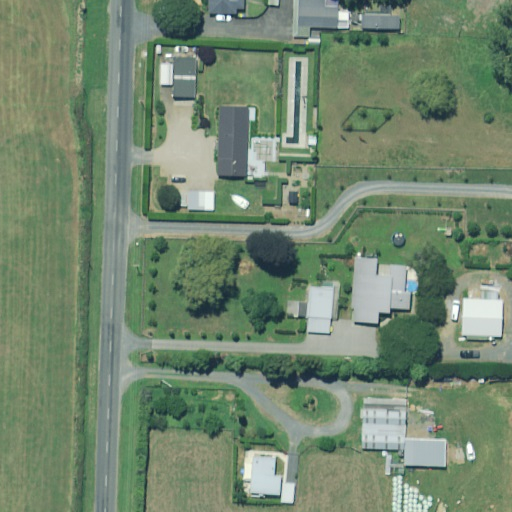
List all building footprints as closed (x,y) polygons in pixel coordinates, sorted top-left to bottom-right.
[(210,0),(210,13),(238,14),(238,9),(245,9),(245,0),(210,0)] [(311,26),(350,28),(351,12),(339,11),(339,8),(325,7),(325,0),(295,0),(293,36),(310,37),(311,26)] [(391,16),(391,8),(380,8),(380,15),(363,15),(363,28),(401,29),(401,16),(391,16)] [(283,53),(280,160),(286,160),(286,179),(312,180),(313,145),(318,145),(319,133),(314,133),(316,54),(283,53)] [(194,97),(196,58),(174,58),(173,96),(194,97)] [(249,108),(220,107),(218,175),(246,176),(249,108)] [(277,138),(251,137),(250,160),(276,161),(277,138)] [(187,175),(173,174),(172,184),(187,185),(187,175)] [(207,192),(190,191),(189,209),(206,209),(207,192)] [(378,259),(355,258),(352,321),(379,322),(380,308),(410,309),(411,291),(405,291),(406,266),(390,266),(390,276),(377,276),(378,259)] [(334,281),(324,281),(324,288),(310,287),(309,331),(332,332),(334,281)] [(463,299),(462,334),(468,334),(468,339),(501,340),(503,291),(471,290),(470,299),(463,299)] [(363,448),(406,449),(407,399),(364,398),(363,448)] [(407,439),(406,465),(446,466),(447,440),(407,439)] [(277,458),(254,457),(252,492),(282,494),(283,476),(276,476),(277,458)]
